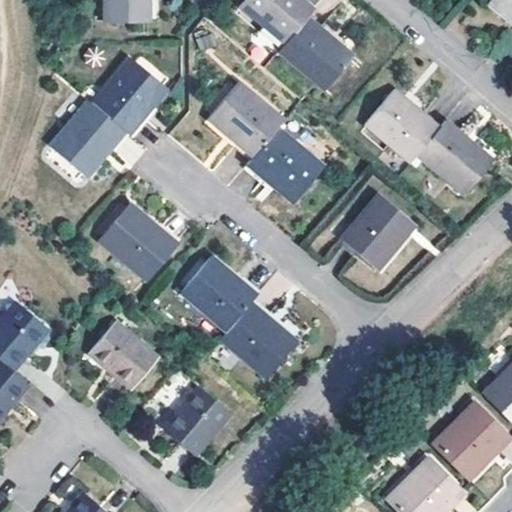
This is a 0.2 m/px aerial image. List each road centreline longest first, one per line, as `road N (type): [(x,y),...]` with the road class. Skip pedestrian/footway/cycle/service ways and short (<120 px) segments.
road 1 (residential): [(383,337),(175,167)]
road 2 (residential): [(383,337),(207,511)]
road 3 (residential): [(189,511),(86,426),(66,431),(28,476)]
road 4 (residential): [(511,211),(383,337)]
road 5 (residential): [(511,104),(390,0)]
